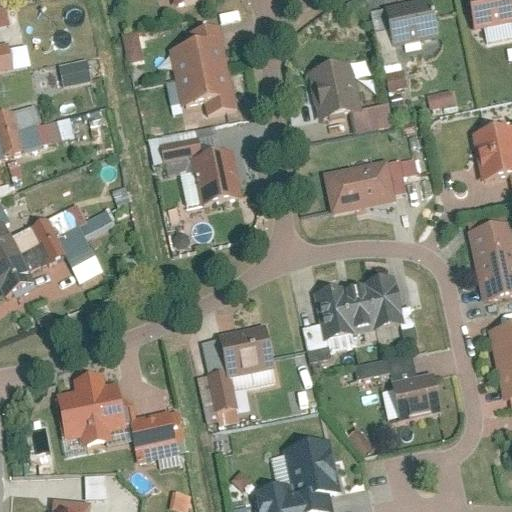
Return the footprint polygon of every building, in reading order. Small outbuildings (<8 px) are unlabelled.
[(170,0),(174,15),(217,5),(216,0),(170,0)] [(511,0),(462,0),(470,38),(511,29),(511,0)] [(440,42),(431,6),(384,18),(392,50),(379,53),(389,93),(406,89),(397,53),(440,42)] [(189,40),(191,49),(168,54),(181,115),(206,110),(208,120),(234,115),(218,34),(189,40)] [(127,67),(144,64),(138,35),(121,39),(127,67)] [(6,49),(0,50),(0,75),(11,73),(6,49)] [(61,90),(89,86),(86,64),(58,68),(61,90)] [(341,70),(307,77),(317,126),(351,119),(341,70)] [(429,114),(454,107),(450,93),(426,100),(429,114)] [(386,111),(358,118),(363,136),(390,130),(386,111)] [(10,115),(0,118),(0,154),(2,162),(22,156),(10,115)] [(161,124),(146,128),(149,140),(165,136),(161,124)] [(511,155),(508,132),(469,139),(478,190),(511,184),(511,191),(511,155)] [(196,143),(162,151),(166,167),(200,159),(196,143)] [(229,157),(191,166),(201,210),(239,202),(229,157)] [(386,165),(322,178),(330,219),(395,206),(386,165)] [(107,215),(79,230),(89,248),(116,233),(107,215)] [(48,224),(31,233),(50,268),(67,259),(48,224)] [(4,229),(0,230),(0,298),(4,306),(36,289),(4,229)] [(511,269),(503,229),(466,237),(482,309),(511,302),(511,269)] [(383,281),(311,299),(323,347),(395,329),(383,281)] [(265,330),(217,342),(227,380),(207,385),(216,421),(239,416),(231,385),(276,373),(265,330)] [(511,331),(487,336),(502,406),(511,403),(511,331)] [(384,367),(354,375),(359,393),(389,385),(384,367)] [(74,396),(52,400),(62,449),(76,446),(78,456),(110,449),(108,440),(131,435),(138,469),(181,461),(172,415),(131,423),(123,384),(109,386),(107,375),(71,383),(74,396)] [(432,380),(391,388),(399,424),(439,415),(432,380)] [(286,431),(230,444),(235,464),(248,461),(246,453),(289,443),(286,431)] [(357,434),(347,442),(364,461),(373,452),(357,434)] [(280,456),(288,491),(252,499),(254,511),(318,511),(316,500),(331,496),(320,448),(280,456)] [(85,502),(103,502),(104,481),(85,480),(85,502)]
